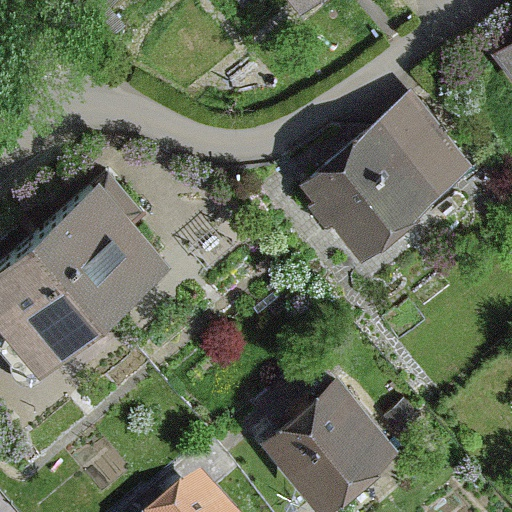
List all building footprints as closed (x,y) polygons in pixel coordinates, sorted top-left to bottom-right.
[(290,0),(303,14),(318,0),(290,0)] [(511,44),(497,59),(511,75),(511,44)] [(475,167),(411,93),(304,185),(368,260),(475,167)] [(0,300),(49,359),(186,245),(122,168),(0,268),(0,300)] [(344,511),(411,448),(341,375),(271,443),(337,511),(344,511)] [(240,511),(213,482),(180,511),(240,511)]
